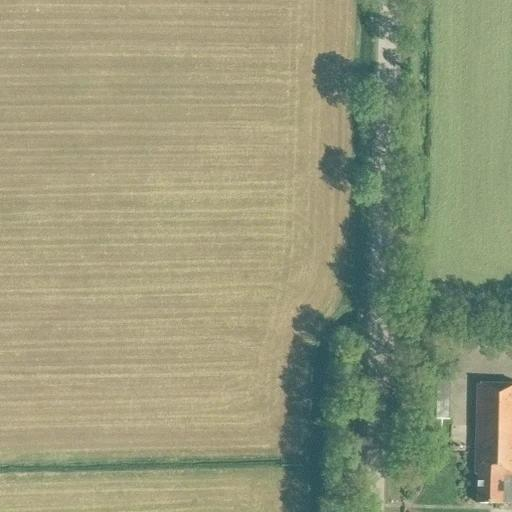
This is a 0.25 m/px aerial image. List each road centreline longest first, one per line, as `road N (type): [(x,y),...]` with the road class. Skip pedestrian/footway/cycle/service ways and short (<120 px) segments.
road 1 (tertiary): [(377,511),(391,0)]
road 2 (track): [(382,337),(511,342)]
